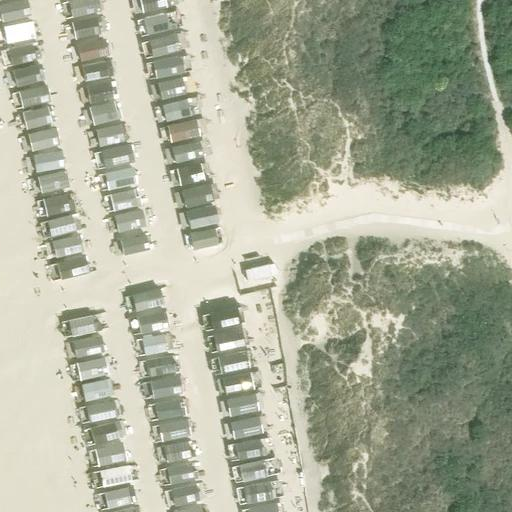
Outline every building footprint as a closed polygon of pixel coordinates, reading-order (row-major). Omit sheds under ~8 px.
[(0,0),(0,7),(4,23),(32,15),(27,0),(0,0)] [(134,0),(141,30),(150,28),(147,14),(156,12),(153,0),(134,0)] [(59,279),(87,273),(61,147),(57,148),(32,22),(5,28),(48,239),(51,238),(59,279)] [(160,115),(186,112),(185,97),(158,100),(160,115)] [(254,193),(250,172),(211,181),(215,202),(254,193)] [(190,219),(185,197),(146,206),(151,227),(190,219)] [(190,246),(218,238),(213,222),(186,230),(190,246)] [(127,246),(122,224),(83,233),(88,254),(127,246)] [(242,266),(243,281),(276,279),(275,264),(242,266)] [(97,465),(126,458),(93,313),(64,320),(97,465)] [(155,416),(184,414),(183,397),(153,400),(155,416)] [(103,487),(100,488),(104,511),(133,511),(123,465),(100,470),(103,487)] [(178,511),(203,511),(204,508),(198,508),(198,487),(182,487),(182,505),(178,505),(178,511)]
